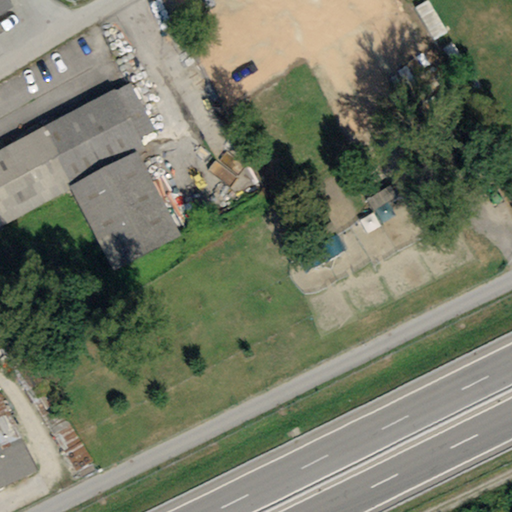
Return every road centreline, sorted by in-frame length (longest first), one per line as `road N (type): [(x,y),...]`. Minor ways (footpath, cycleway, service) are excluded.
road 1 (motorway): [(511,358),(208,511)]
road 2 (motorway): [(315,511),(511,413)]
